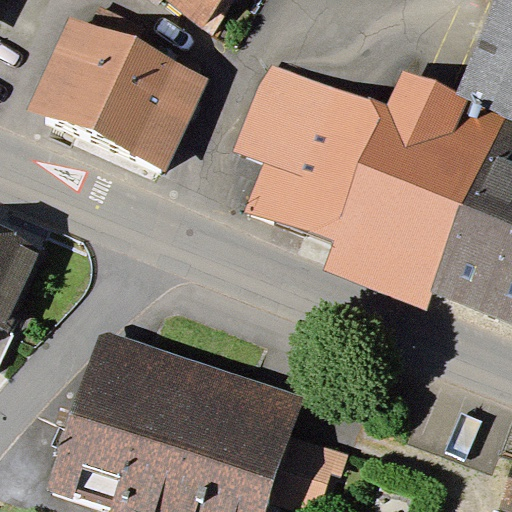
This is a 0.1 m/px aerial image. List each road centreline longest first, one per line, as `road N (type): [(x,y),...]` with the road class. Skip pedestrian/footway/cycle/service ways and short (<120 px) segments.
road 1 (tertiary): [(511,367),(184,236)]
road 2 (residential): [(184,236),(0,445)]
road 3 (tertiary): [(184,236),(0,162)]
